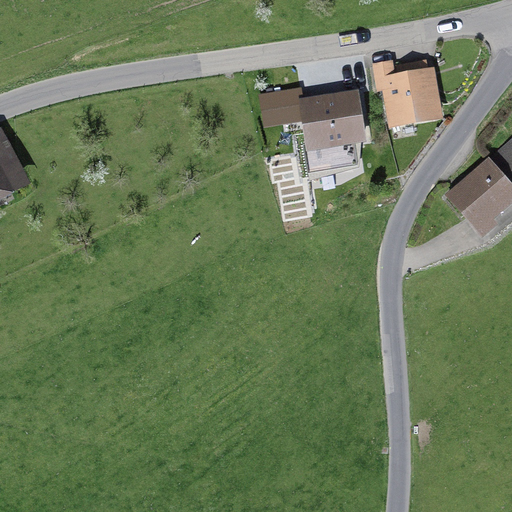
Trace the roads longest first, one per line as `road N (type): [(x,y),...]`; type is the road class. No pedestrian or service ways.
road 1 (tertiary): [(0,108),(139,72),(511,11)]
road 2 (tertiary): [(397,511),(390,280),(397,235),(420,183),(511,51)]
